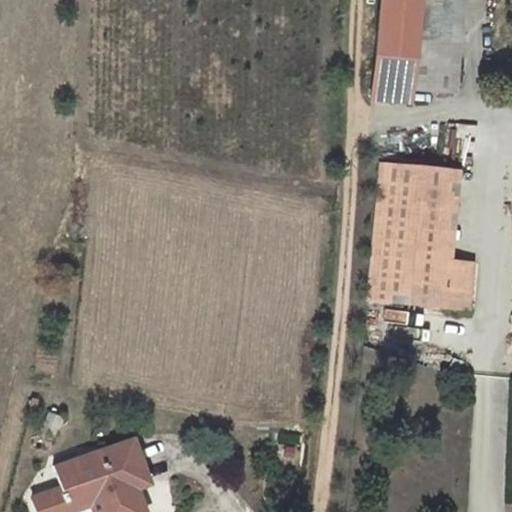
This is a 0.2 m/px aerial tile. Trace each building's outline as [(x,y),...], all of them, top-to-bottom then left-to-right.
[(455,93),(462,0),(380,0),(376,55),(413,57),(411,90),(455,93)] [(413,57),(376,55),(372,101),(410,103),(411,90),(413,57)] [(445,265),(455,171),(381,165),(368,302),(426,307),(430,264),(445,265)] [(445,265),(430,264),(426,307),(462,310),(467,267),(445,265)] [(470,311),(474,268),(467,267),(462,310),(470,311)] [(61,418),(49,413),(40,432),(52,437),(61,418)] [(147,484),(132,441),(54,469),(69,511),(91,504),(88,494),(110,487),(113,496),(147,484)] [(110,487),(88,494),(91,504),(113,496),(110,487)]
